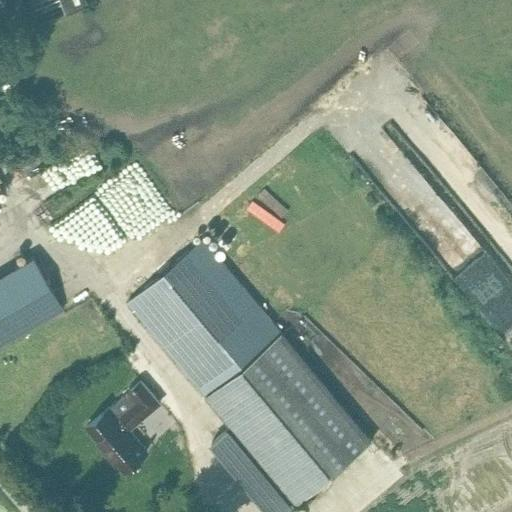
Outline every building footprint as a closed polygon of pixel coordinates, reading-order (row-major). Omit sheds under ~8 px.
[(89,163),(77,142),(39,162),(51,183),(89,163)] [(130,190),(170,165),(160,149),(120,174),(130,190)] [(280,332),(274,324),(203,240),(128,303),(205,394),(204,395),(294,504),(372,439),(282,331),(280,332)] [(0,344),(63,308),(32,255),(0,273),(0,344)] [(128,390),(129,391),(87,426),(124,470),(148,450),(130,429),(161,403),(141,379),(128,390)]
